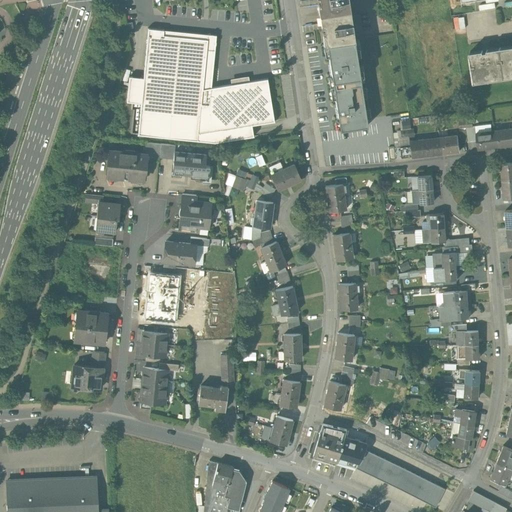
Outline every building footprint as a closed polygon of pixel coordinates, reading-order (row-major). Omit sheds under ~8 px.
[(348,0),(319,0),(322,14),(350,10),(349,3),(348,0)] [(350,10),(322,14),(327,44),(354,39),(351,16),(350,10)] [(359,15),(351,16),(354,39),(363,38),(359,15)] [(216,35),(148,29),(144,78),(130,77),(127,102),(141,104),(138,135),(206,142),(216,35)] [(354,39),(327,44),(333,87),(361,83),(354,39)] [(511,45),(500,47),(504,77),(511,75),(511,45)] [(500,47),(469,51),(474,81),(488,79),(489,80),(489,79),(504,77),(500,47)] [(221,142),(253,136),(252,125),(274,122),(267,79),(211,88),(206,142),(215,143),(221,142)] [(361,83),(333,87),(340,130),(368,126),(361,83)] [(466,127),(466,130),(467,142),(467,143),(477,141),(477,133),(476,126),(473,126),(473,127),(466,127)] [(511,129),(495,131),(497,147),(511,145),(511,129)] [(477,133),(477,141),(478,149),(497,147),(495,131),(477,133)] [(458,136),(439,138),(441,154),(460,151),(458,136)] [(439,138),(410,142),(410,146),(412,157),(441,154),(439,138)] [(161,144),(144,142),(143,155),(147,155),(146,161),(159,162),(159,158),(161,144)] [(161,144),(159,158),(173,159),(175,145),(161,144)] [(410,146),(394,148),(395,159),(412,157),(410,146)] [(135,152),(125,151),(125,153),(110,152),(107,177),(119,178),(119,179),(124,179),(125,179),(144,181),(146,161),(147,155),(143,155),(135,154),(135,152)] [(206,155),(174,152),(173,163),(175,164),(174,173),(191,174),(191,177),(208,179),(209,166),(205,165),(206,155)] [(511,163),(501,164),(503,182),(511,180),(511,163)] [(294,165),(271,175),(278,190),(301,180),(294,165)] [(259,177),(253,175),(250,181),(257,184),(259,177)] [(431,176),(412,178),(412,185),(418,185),(418,191),(432,189),(431,176)] [(511,180),(503,182),(505,199),(511,198),(511,180)] [(257,184),(250,181),(248,187),(254,190),(257,184)] [(275,189),(266,183),(263,188),(272,194),(275,189)] [(335,185),(326,187),(329,212),(346,209),(342,184),(335,185)] [(272,194),(263,188),(260,192),(269,198),(272,194)] [(418,191),(413,191),(414,204),(420,204),(420,205),(433,203),(432,189),(418,191)] [(103,196),(85,194),(85,202),(98,203),(98,202),(102,203),(103,196)] [(196,195),(183,194),(182,207),(182,208),(183,208),(183,216),(182,216),(181,217),(179,230),(199,232),(199,227),(208,228),(211,203),(196,201),(196,195)] [(273,203),(257,200),(253,225),(269,227),(273,203)] [(102,203),(98,202),(98,203),(97,216),(117,218),(118,218),(120,204),(102,203)] [(443,214),(427,216),(428,223),(430,222),(430,229),(444,228),(443,214)] [(117,218),(97,216),(96,230),(115,232),(117,218)] [(444,228),(430,229),(432,243),(445,241),(444,228)] [(422,230),(414,230),(415,234),(415,244),(432,243),(430,229),(422,230)] [(349,233),(333,235),(336,260),(353,258),(349,233)] [(113,239),(95,237),(94,244),(112,246),(113,239)] [(209,239),(190,237),(190,243),(195,244),(195,245),(208,246),(209,239)] [(456,238),(456,246),(471,245),(471,237),(456,238)] [(190,243),(165,241),(164,254),(168,254),(167,260),(164,260),(163,261),(175,262),(193,264),(195,245),(195,244),(190,243)] [(276,242),(261,248),(270,271),(285,265),(276,242)] [(454,253),(441,254),(442,267),(455,266),(454,253)] [(455,266),(442,267),(443,281),(456,280),(455,266)] [(287,271),(276,274),(278,279),(288,276),(287,271)] [(149,273),(145,318),(175,321),(179,276),(149,273)] [(288,276),(278,279),(279,284),(290,281),(288,276)] [(252,280),(245,282),(247,288),(254,286),(252,280)] [(355,283),(339,284),(340,309),(357,308),(355,283)] [(254,286),(247,288),(249,295),(256,293),(254,286)] [(292,287),(275,291),(281,315),(297,311),(292,287)] [(462,291),(442,293),(444,307),(467,305),(467,291),(462,291)] [(467,305),(444,307),(438,307),(439,321),(469,319),(467,305)] [(98,312),(85,311),(78,311),(78,310),(77,310),(76,320),(78,320),(78,326),(106,328),(106,322),(107,323),(107,315),(107,313),(106,313),(98,313),(98,312)] [(106,328),(78,326),(77,331),(75,331),(74,341),(75,341),(75,340),(82,341),(82,342),(95,343),(95,342),(103,343),(104,343),(104,342),(105,342),(105,334),(106,328)] [(478,331),(464,331),(464,345),(478,345),(478,331)] [(167,334),(144,332),(143,343),(166,345),(167,334)] [(354,335),(338,333),(335,358),(351,360),(354,335)] [(300,334),(283,334),(284,359),(301,359),(300,334)] [(166,345),(143,343),(141,355),(146,355),(161,357),(165,357),(166,345)] [(464,345),(457,345),(457,358),(469,358),(478,358),(478,345),(464,345)] [(105,352),(93,351),(91,366),(102,367),(102,368),(103,368),(105,352)] [(220,353),(221,383),(234,382),(234,367),(233,353),(220,353)] [(179,364),(160,362),(159,369),(168,370),(178,371),(179,364)] [(91,366),(74,365),(73,373),(75,375),(74,382),(73,382),(71,384),(71,387),(73,389),(76,390),(78,388),(78,387),(100,389),(102,368),(102,367),(91,366)] [(159,369),(144,368),(143,379),(167,381),(168,370),(159,369)] [(478,371),(465,370),(464,384),(477,385),(478,371)] [(352,379),(341,377),(339,383),(346,385),(352,386),(354,379),(352,379)] [(378,379),(372,378),(370,384),(377,386),(378,379)] [(167,381),(143,379),(142,390),(165,392),(167,381)] [(299,382),(283,380),(280,404),(296,407),(299,382)] [(339,383),(329,381),(324,406),(340,409),(346,385),(339,383)] [(477,385),(464,384),(464,397),(476,398),(477,385)] [(220,388),(200,385),(198,402),(215,405),(214,409),(224,410),(228,387),(220,386),(220,388)] [(165,392),(142,390),(141,402),(151,403),(164,404),(165,392)] [(474,411),(462,409),(460,423),(472,425),(474,411)] [(292,420),(276,416),(270,441),(286,445),(292,420)] [(472,425),(460,423),(458,436),(454,435),(453,439),(452,439),(451,441),(453,442),(452,445),(465,447),(466,447),(468,438),(470,438),(471,437),(472,425)] [(344,437),(320,430),(313,455),(336,462),(344,437)] [(366,444),(344,437),(336,462),(355,468),(364,450),(366,444)] [(470,438),(468,438),(466,447),(465,447),(465,450),(472,451),(474,438),(471,437),(470,438)] [(511,467),(511,449),(503,446),(496,463),(511,469),(511,467)] [(444,489),(364,450),(355,468),(436,507),(444,489)] [(232,467),(209,460),(204,506),(203,511),(225,511),(227,506),(238,509),(246,481),(239,470),(232,468),(232,467)] [(511,469),(496,463),(490,478),(505,484),(511,469)] [(97,511),(96,476),(9,480),(9,511),(97,511)] [(265,498),(259,511),(278,511),(289,488),(273,481),(267,493),(266,493),(264,498),(265,498)] [(511,487),(503,484),(500,492),(511,497),(511,487)] [(491,511),(496,504),(473,491),(468,500),(489,511),(491,511)]
